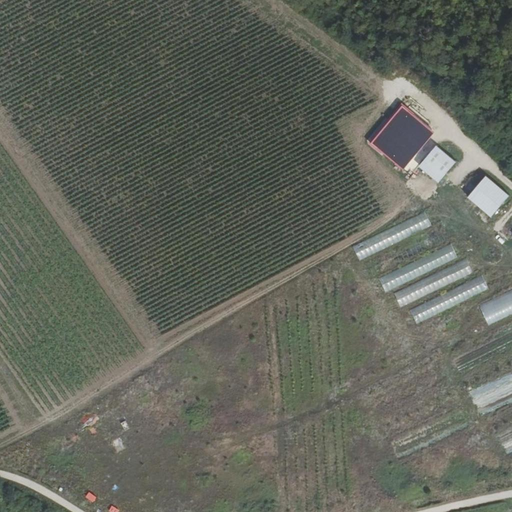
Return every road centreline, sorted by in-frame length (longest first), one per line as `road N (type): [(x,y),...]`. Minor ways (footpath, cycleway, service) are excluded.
road 1 (track): [(0,445),(400,219),(416,195)]
road 2 (track): [(511,184),(402,94),(376,88),(261,0)]
road 3 (track): [(159,357),(0,129)]
